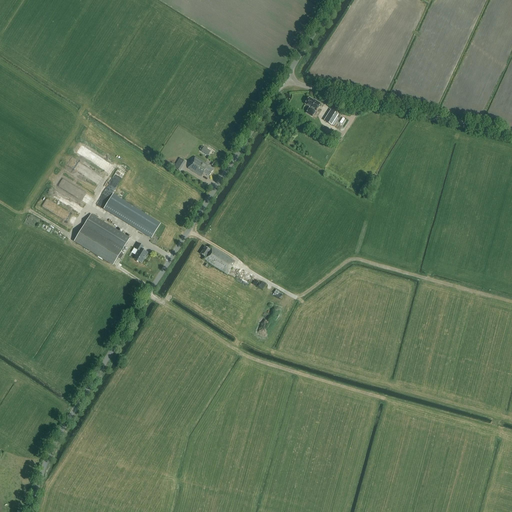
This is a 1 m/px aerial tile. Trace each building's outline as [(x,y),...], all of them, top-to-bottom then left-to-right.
[(314,101),(309,98),(305,104),(310,107),(309,108),(310,108),(306,113),(312,116),(315,111),(320,103),(314,100),(314,101)] [(331,110),(324,121),(334,127),(341,116),(331,110)] [(209,177),(213,170),(208,166),(208,165),(195,157),(188,169),(201,177),(203,173),(209,177)] [(151,238),(161,223),(113,194),(104,209),(151,238)] [(91,214),(75,239),(114,263),(118,257),(121,259),(123,254),(121,253),(130,238),(91,214)] [(141,264),(148,253),(142,250),(144,247),(138,244),(135,249),(139,251),(134,259),(141,264)] [(227,275),(235,262),(213,247),(211,250),(205,247),(200,254),(206,258),(204,260),(207,262),(227,275)]
